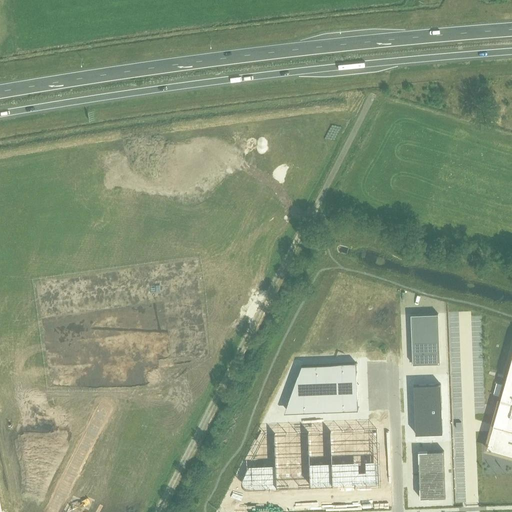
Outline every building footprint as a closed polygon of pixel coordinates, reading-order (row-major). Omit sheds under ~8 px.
[(511,94),(511,79),(501,76),(497,90),(511,94)] [(511,132),(511,124),(501,123),(501,132),(511,132)] [(438,314),(411,315),(413,355),(413,364),(416,364),(440,363),(438,314)] [(492,429),(486,448),(511,455),(511,357),(501,398),(498,398),(497,399),(500,400),(493,425),(492,429)] [(302,365),(288,402),(289,412),(358,410),(356,363),(302,365)] [(441,384),(414,385),(416,434),(443,433),(441,384)] [(242,480),(242,481),(242,482),(242,483),(242,484),(243,485),(243,486),(244,487),(245,488),(246,488),(247,488),(248,489),(277,488),(311,486),(333,485),(380,484),(377,429),(331,431),(309,432),(275,433),(265,434),(242,478),(242,479),(242,480)] [(427,451),(419,451),(420,498),(429,498),(446,497),(444,450),(427,451)]
